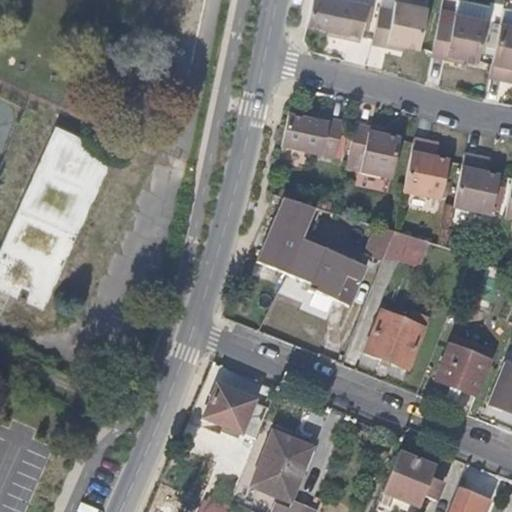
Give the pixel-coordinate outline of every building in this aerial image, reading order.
[(370,0),(310,0),(305,28),(325,31),(334,32),(334,39),(356,43),(358,38),(359,35),(366,7),(368,7),(370,0)] [(426,11),(379,2),(371,40),(371,46),(394,51),(395,46),(401,47),(419,50),(426,11)] [(455,2),(453,15),(485,21),(488,8),(455,2)] [(372,8),(368,7),(366,7),(359,35),(367,35),(372,8)] [(453,15),(439,13),(431,53),(430,59),(455,64),(456,59),(462,60),(478,63),(485,21),(453,15)] [(511,28),(499,26),(491,66),(489,78),(507,83),(510,69),(511,69),(511,28)] [(334,32),(325,31),(325,37),(334,39),(334,32)] [(177,113),(0,45),(0,289),(86,329),(154,201),(177,113)] [(287,117),(281,151),(331,160),(337,128),(338,122),(316,118),(315,123),(307,122),(287,117)] [(352,125),(351,131),(343,170),(389,180),(397,141),(384,138),(374,136),(374,130),(352,125)] [(385,132),(374,130),(374,136),(384,138),(385,132)] [(411,144),(401,194),(436,202),(445,162),(434,159),(426,158),(427,143),(412,140),(411,144)] [(436,145),(427,143),(426,158),(434,159),(436,145)] [(460,164),(450,210),(486,217),(495,177),(485,174),(477,173),(478,160),(461,157),(460,164)] [(477,173),(485,174),(486,161),(478,160),(477,173)] [(511,173),(511,180),(501,222),(511,223),(511,173)] [(308,208),(273,195),(245,260),(279,275),(308,208)] [(361,258),(380,265),(381,261),(384,252),(393,231),(373,225),(361,258)] [(443,247),(393,231),(384,252),(435,268),(437,269),(443,247)] [(295,241),(279,275),(299,284),(298,288),(328,300),(330,296),(351,303),(365,271),(295,241)] [(384,252),(381,261),(433,277),(435,268),(384,252)] [(422,331),(404,324),(379,313),(363,355),(406,372),(422,331)] [(407,316),(404,324),(422,331),(426,323),(407,316)] [(476,401),(490,365),(450,348),(436,384),(476,401)] [(486,405),(511,415),(511,368),(503,365),(486,405)] [(259,427),(266,410),(262,409),(251,405),(252,402),(214,387),(201,420),(239,436),(240,433),(254,439),(259,427)] [(251,405),(262,409),(265,397),(254,393),(252,402),(251,405)] [(308,448),(268,431),(247,485),(286,502),(308,448)] [(434,471),(394,454),(372,511),(417,511),(418,511),(431,479),(434,471)] [(430,511),(442,484),(431,479),(418,511),(430,511)] [(446,511),(456,490),(442,484),(430,511),(446,511)] [(479,511),(484,501),(456,490),(446,511),(479,511)] [(293,500),(288,511),(309,511),(312,507),(293,500)]
